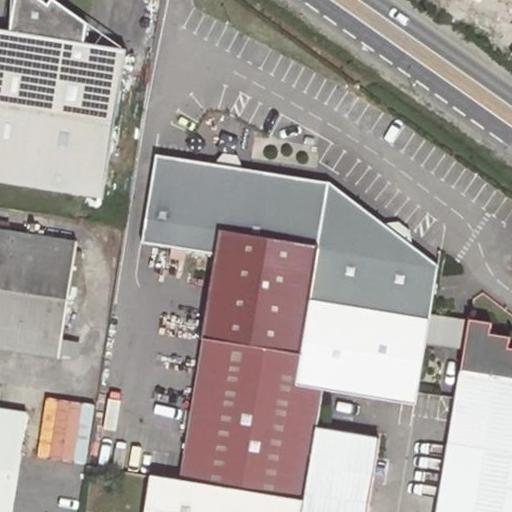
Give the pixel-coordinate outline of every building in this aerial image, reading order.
[(0,182),(103,199),(127,51),(85,44),(88,24),(53,0),(51,0),(48,5),(40,0),(14,0),(10,32),(0,30),(0,182)] [(320,390),(350,200),(330,184),(225,167),(157,156),(142,243),(216,256),(179,481),(303,503),(314,430),(317,410),(320,390)] [(426,344),(431,314),(439,267),(395,234),(350,200),(320,390),(416,406),(426,344)] [(0,233),(8,235),(9,225),(0,223),(0,233)] [(39,239),(41,227),(29,225),(27,238),(39,239)] [(76,254),(78,246),(39,239),(27,238),(8,235),(0,233),(0,349),(60,359),(61,353),(63,339),(69,297),(76,254)] [(76,298),(83,255),(76,254),(69,297),(76,298)] [(443,347),(448,317),(431,314),(426,344),(443,347)] [(465,350),(470,320),(448,317),(443,347),(465,350)] [(511,511),(511,349),(509,349),(511,338),(490,335),(492,324),(470,320),(465,350),(438,511),(511,511)] [(78,356),(80,342),(63,339),(61,353),(78,356)] [(84,464),(94,404),(46,396),(36,456),(84,464)] [(0,511),(12,511),(27,415),(0,411),(0,511)] [(367,511),(378,440),(314,430),(303,503),(301,511),(367,511)] [(301,511),(303,503),(179,481),(151,476),(145,511),(301,511)]
